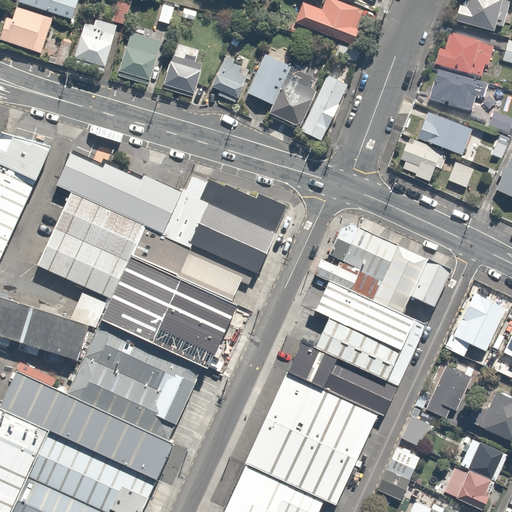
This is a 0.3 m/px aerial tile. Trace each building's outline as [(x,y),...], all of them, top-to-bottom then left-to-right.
[(14,0),(14,1),(68,18),(73,0),(14,0)] [(113,0),(109,19),(125,22),(129,0),(113,0)] [(353,28),(361,8),(337,0),(322,0),(320,8),(300,1),(292,22),(350,44),(356,29),(353,28)] [(460,23),(500,32),(507,0),(462,0),(462,4),(457,2),(453,20),(460,21),(460,23)] [(159,3),(155,20),(153,20),(157,39),(166,37),(163,22),(167,23),(172,6),(159,3)] [(52,17),(12,6),(9,17),(2,15),(0,22),(0,41),(41,53),(52,17)] [(181,7),(178,18),(194,21),(197,10),(181,7)] [(105,67),(117,24),(93,18),(92,23),(81,20),(70,57),(105,67)] [(114,76),(147,85),(157,49),(161,50),(163,42),(126,32),(114,76)] [(434,49),(430,67),(478,78),(481,66),(486,68),(490,51),(492,44),(457,36),(445,33),(441,51),(434,49)] [(511,64),(511,42),(504,41),(501,53),(499,62),(511,64)] [(191,97),(200,62),(193,60),(195,56),(183,53),(182,57),(167,53),(158,89),(191,97)] [(234,105),(253,61),(236,53),(234,59),(222,53),(208,86),(217,90),(214,96),(234,105)] [(263,114),(266,115),(299,129),(321,79),(288,64),(261,53),(244,92),(268,102),(263,114)] [(433,71),(426,101),(470,111),(473,99),(483,101),(487,84),(433,71)] [(299,129),(298,131),(320,140),(345,83),(323,73),(321,79),(299,129)] [(470,127),(416,107),(413,114),(421,117),(414,136),(460,153),(470,127)] [(485,127),(498,132),(494,142),(502,144),(506,134),(511,120),(490,112),(485,127)] [(0,140),(0,165),(36,182),(50,147),(3,135),(0,140)] [(444,151),(412,139),(411,144),(402,141),(395,159),(402,162),(401,167),(414,172),(413,175),(428,180),(429,176),(433,178),(444,151)] [(71,192),(145,225),(163,234),(181,193),(144,176),(141,181),(105,165),(103,169),(98,167),(100,164),(92,161),(91,164),(71,154),(57,185),(71,192)] [(511,197),(511,157),(505,169),(502,168),(499,176),(502,177),(496,191),(511,197)] [(465,187),(472,167),(453,160),(445,180),(465,187)] [(0,259),(36,182),(0,165),(0,259)] [(481,180),(489,182),(494,168),(486,165),(486,167),(481,180)] [(232,301),(241,282),(249,285),(254,273),(258,275),(287,206),(258,193),(256,198),(225,184),(224,186),(207,179),(207,181),(190,174),(181,193),(163,234),(145,225),(131,255),(176,275),(176,276),(232,301)] [(145,225),(71,192),(38,266),(111,299),(112,296),(116,297),(124,301),(131,285),(120,280),(131,255),(145,225)] [(343,262),(360,228),(351,224),(341,227),(329,255),(343,262)] [(399,246),(360,228),(343,262),(344,262),(382,280),(399,246)] [(399,246),(382,280),(373,301),(402,314),(410,296),(427,259),(399,246)] [(329,281),(351,291),(358,276),(337,267),(321,259),(314,274),(329,281)] [(427,259),(410,296),(434,308),(451,270),(427,259)] [(351,291),(373,301),(382,280),(344,262),(343,264),(340,262),(337,267),(358,276),(351,291)] [(490,348),(511,300),(511,298),(472,280),(447,333),(488,352),(490,348)] [(351,291),(329,281),(315,311),(329,318),(400,351),(414,320),(402,314),(373,301),(351,291)] [(88,323),(0,295),(0,334),(77,359),(88,323)] [(223,321),(241,330),(250,311),(231,302),(231,304),(212,295),(202,316),(221,325),(223,321)] [(124,301),(116,297),(106,318),(145,338),(155,316),(124,301)] [(508,334),(500,353),(511,358),(511,316),(504,332),(508,334)] [(400,351),(329,318),(315,348),(338,358),(386,381),(400,351)] [(400,351),(386,381),(398,386),(426,326),(414,320),(400,351)] [(68,395),(167,442),(201,367),(101,321),(68,395)] [(324,389),(338,358),(315,348),(302,341),(287,372),(324,389)] [(338,358),(324,389),(378,414),(383,416),(398,386),(386,381),(338,358)] [(455,412),(471,377),(442,364),(421,410),(432,415),(443,420),(448,408),(455,412)] [(0,406),(0,408),(49,430),(157,481),(172,445),(167,442),(68,395),(17,372),(0,406)] [(324,389),(287,372),(245,463),(266,473),(324,500),(336,505),(378,414),(324,389)] [(511,440),(511,396),(494,388),(485,406),(473,401),(465,419),(511,440)] [(0,408),(0,511),(12,511),(28,478),(48,434),(49,430),(0,408)] [(428,424),(409,415),(398,438),(417,447),(428,424)] [(141,511),(154,483),(48,434),(28,478),(101,511),(141,511)] [(468,435),(456,461),(495,479),(507,453),(468,435)] [(410,480),(420,456),(395,445),(384,468),(407,479),(410,480)] [(452,463),(438,493),(478,511),(479,511),(494,480),(453,461),(452,463)] [(266,473),(245,463),(222,511),(267,511),(251,504),(266,473)] [(397,500),(407,479),(384,468),(374,490),(397,500)] [(318,511),(324,500),(266,473),(251,504),(267,511),(318,511)] [(101,511),(28,478),(12,511),(101,511)] [(412,499),(405,511),(453,511),(455,510),(444,505),(442,509),(429,502),(427,506),(412,499)]
